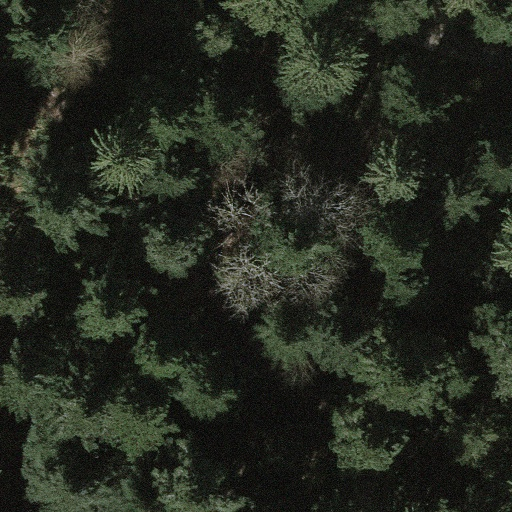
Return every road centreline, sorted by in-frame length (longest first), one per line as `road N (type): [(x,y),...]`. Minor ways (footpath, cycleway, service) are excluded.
road 1 (track): [(302,511),(157,275),(0,119)]
road 2 (track): [(300,0),(511,58)]
